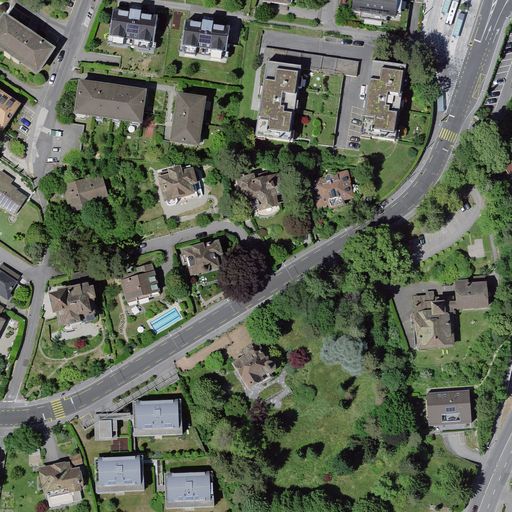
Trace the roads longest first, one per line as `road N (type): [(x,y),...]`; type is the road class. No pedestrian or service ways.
road 1 (tertiary): [(481,41),(437,162),(410,200),(84,399),(5,418)]
road 2 (residential): [(88,0),(43,147),(56,230),(43,280)]
road 3 (residential): [(43,280),(5,418)]
